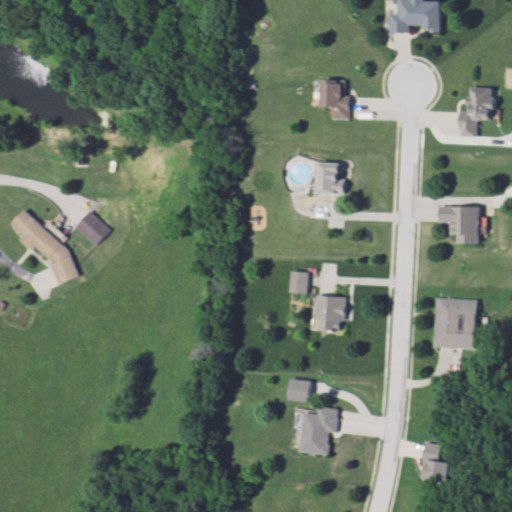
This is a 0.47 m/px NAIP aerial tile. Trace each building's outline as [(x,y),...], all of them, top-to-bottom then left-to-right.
[(388,0),(447,0),(443,38),(385,31),(388,0)] [(323,76),(352,80),(348,119),(319,116),(323,76)] [(461,83),(500,87),(494,137),(455,132),(461,83)] [(317,164),(350,168),(346,196),(314,193),(317,164)] [(445,200),(482,204),(478,243),(441,239),(445,200)] [(72,281),(86,265),(24,212),(11,227),(72,281)] [(112,231),(91,212),(77,227),(98,246),(112,231)] [(291,268),(312,270),(309,294),(288,292),(291,268)] [(318,292),(349,295),(345,332),(314,329),(318,292)] [(435,299),(481,301),(479,347),(433,345),(435,299)] [(301,409),(338,413),(334,457),(297,452),(301,409)] [(428,444),(444,446),(453,447),(449,485),(429,483),(424,483),(428,444)]
